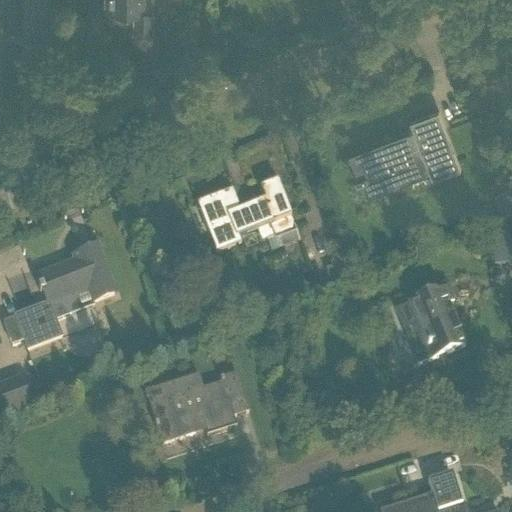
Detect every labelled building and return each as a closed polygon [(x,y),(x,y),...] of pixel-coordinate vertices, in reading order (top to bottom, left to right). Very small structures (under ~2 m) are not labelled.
[(106,0),(107,12),(103,12),(103,13),(132,14),(132,28),(151,28),(151,0),(106,0)] [(400,139),(367,151),(381,188),(431,168),(433,174),(434,175),(435,178),(461,168),(439,110),(411,121),(415,131),(416,130),(418,134),(401,140),(400,139)] [(296,233),(277,183),(260,190),(264,202),(239,211),(232,192),(197,205),(216,256),(240,246),(238,239),(256,231),(261,242),(273,237),(275,241),(296,233)] [(511,200),(508,189),(495,194),(497,200),(500,210),(501,211),(511,207),(511,200)] [(42,292),(48,305),(13,319),(27,353),(61,340),(55,324),(93,308),(92,305),(114,296),(96,250),(73,258),(76,264),(37,279),(40,287),(38,288),(40,293),(42,292)] [(322,251),(305,258),(318,291),(335,285),(322,251)] [(363,265),(362,270),(365,274),(370,275),(374,272),(375,267),(372,263),(368,262),(363,265)] [(454,302),(448,289),(395,311),(403,332),(413,328),(420,347),(410,350),(417,367),(464,348),(447,305),(454,302)] [(221,385),(202,391),(198,377),(145,394),(162,446),(205,433),(207,438),(236,429),(233,418),(248,413),(236,376),(219,381),(221,385)] [(21,378),(0,386),(0,422),(33,409),(21,378)] [(432,500),(396,511),(462,511),(451,477),(427,484),(432,500)]
